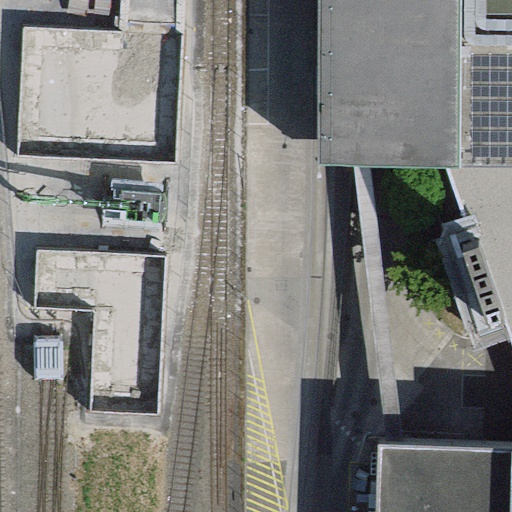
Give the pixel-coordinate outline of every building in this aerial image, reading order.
[(511,0),(351,0),(351,131),(511,126),(511,0)] [(511,126),(351,131),(351,165),(450,162),(455,178),(440,183),(454,222),(459,220),(494,319),(486,322),(492,338),(511,331),(511,126)] [(478,325),(486,322),(494,319),(459,220),(454,222),(443,226),(478,325)] [(445,339),(440,436),(511,438),(511,331),(492,338),(445,339)] [(511,511),(511,438),(440,436),(368,434),(367,511),(511,511)]
